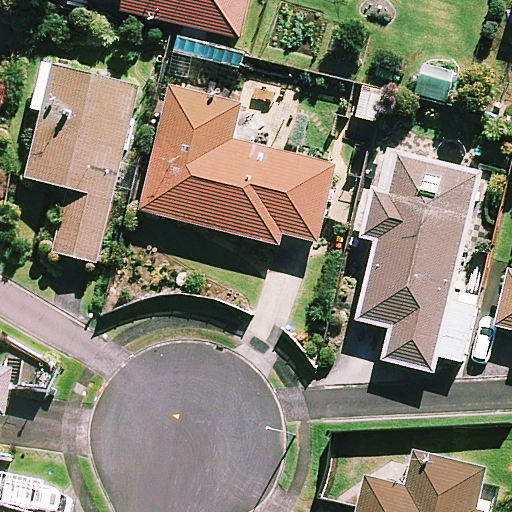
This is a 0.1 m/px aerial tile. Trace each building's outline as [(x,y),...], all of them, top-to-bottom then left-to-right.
[(254,0),(104,0),(128,5),(125,16),(244,43),(254,0)] [(458,73),(425,67),(418,99),(451,105),(458,73)] [(143,93),(46,69),(35,114),(46,117),(30,183),(72,193),(57,257),(100,267),(143,93)] [(291,85),(249,76),(242,108),(284,117),(291,85)] [(391,96),(362,90),(354,127),(384,133),(391,96)] [(176,94),(146,215),(283,250),(286,237),(321,246),(340,171),(237,145),(245,112),(176,94)] [(486,184),(405,163),(395,200),(384,197),(372,241),(386,244),(365,324),(397,332),(389,363),(435,375),(439,359),(465,366),(482,301),(457,294),(486,184)] [(511,287),(502,330),(511,332),(511,287)] [(0,433),(4,434),(10,386),(0,384),(0,433)] [(484,511),(492,473),(419,459),(412,491),(369,483),(363,511),(484,511)]
